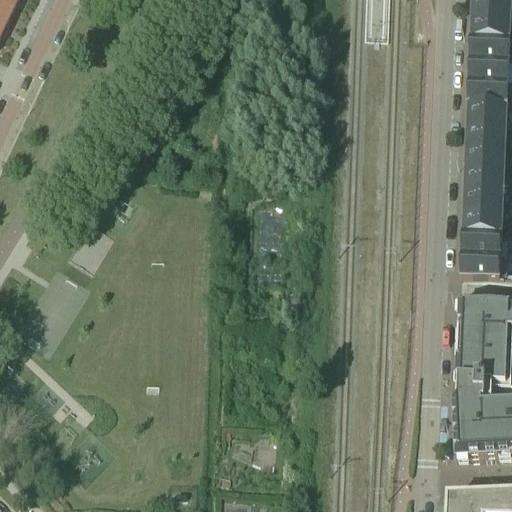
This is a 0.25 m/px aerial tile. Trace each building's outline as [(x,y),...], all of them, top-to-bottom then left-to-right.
[(0,0),(0,1),(16,9),(20,0),(0,0)] [(0,1),(0,33),(3,35),(16,9),(0,1)] [(511,3),(472,1),(472,23),(511,24),(511,3)] [(511,24),(472,23),(471,44),(510,46),(511,24)] [(510,46),(471,44),(470,66),(509,68),(510,46)] [(509,68),(470,66),(469,85),(508,86),(509,68)] [(508,86),(469,85),(468,107),(507,109),(508,86)] [(507,109),(468,107),(467,132),(506,133),(507,109)] [(506,133),(467,132),(466,153),(505,154),(506,133)] [(505,154),(466,153),(465,175),(504,176),(505,154)] [(504,176),(465,175),(464,196),(503,198),(504,176)] [(503,198),(464,196),(464,218),(503,219),(503,198)] [(503,219),(464,218),(463,239),(502,241),(503,219)] [(502,241),(463,239),(462,261),(501,262),(502,241)] [(501,262),(462,261),(461,284),(500,285),(501,262)] [(459,411),(453,412),(456,468),(511,465),(511,414),(482,416),(482,411),(485,411),(486,394),(504,395),(504,392),(506,392),(506,387),(509,338),(511,337),(511,308),(460,306),(459,333),(457,364),(458,364),(457,390),(460,391),(459,411)]
